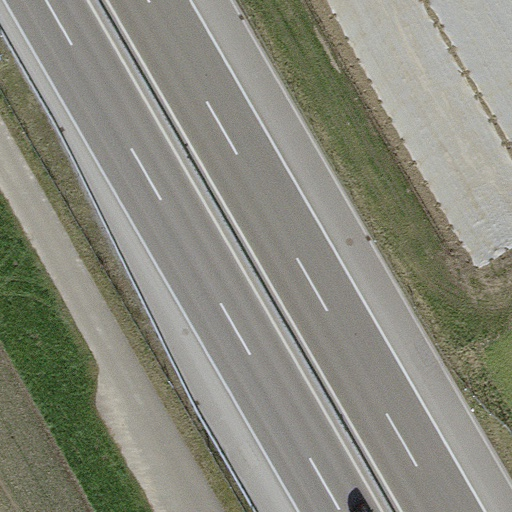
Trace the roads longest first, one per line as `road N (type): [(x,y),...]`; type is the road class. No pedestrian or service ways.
road 1 (motorway): [(446,511),(151,0)]
road 2 (motorway): [(45,0),(339,511)]
